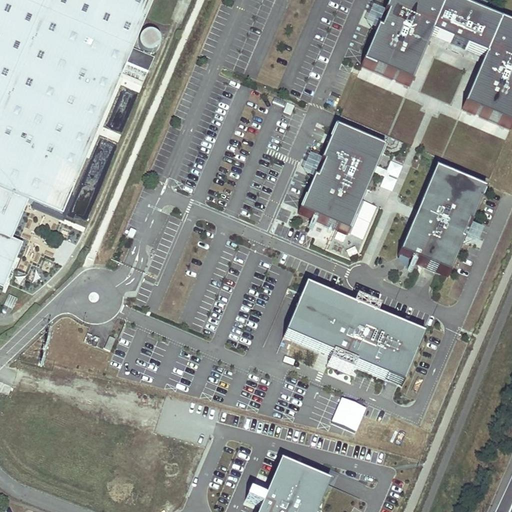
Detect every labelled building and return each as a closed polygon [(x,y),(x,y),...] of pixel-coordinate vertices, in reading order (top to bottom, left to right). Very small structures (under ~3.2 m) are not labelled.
[(153,0),(0,0),(0,290),(2,291),(21,246),(11,241),(27,203),(61,218),(126,65),(147,74),(153,60),(132,51),(148,14),(153,0)] [(379,25),(361,67),(409,87),(430,37),(483,59),(462,109),(510,130),(511,124),(511,30),(439,0),(389,0),(383,16),(386,17),(382,27),(379,25)] [(365,26),(377,26),(377,10),(365,10),(365,26)] [(144,34),(143,35),(142,36),(141,37),(140,38),(139,39),(139,40),(138,41),(138,43),(138,44),(138,45),(138,47),(139,48),(139,49),(140,50),(141,51),(142,52),(143,53),(144,53),(145,54),(147,54),(148,54),(149,54),(151,54),(152,54),(153,53),(154,53),(155,52),(156,51),(157,50),(158,49),(158,48),(159,46),(159,45),(159,44),(159,42),(159,41),(158,40),(158,38),(157,37),(156,36),(155,35),(154,35),(153,34),(152,34),(150,33),(149,33),(148,33),(146,33),(145,34),(144,34)] [(298,214),(347,235),(365,193),(383,150),(334,130),(319,164),(322,165),(315,181),(313,180),(298,214)] [(397,179),(401,166),(389,162),(385,175),(397,179)] [(319,164),(313,180),(315,181),(322,165),(319,164)] [(482,187),(436,169),(417,216),(401,257),(448,275),(482,187)] [(380,189),(391,192),(395,179),(383,176),(380,189)] [(423,337),(305,289),(285,338),(360,369),(380,377),(392,382),(403,386),(423,337)] [(109,337),(104,350),(110,352),(115,340),(109,337)] [(316,511),(328,486),(278,465),(263,499),(258,511),(316,511)] [(251,511),(258,511),(263,499),(255,496),(249,511),(251,511)]
